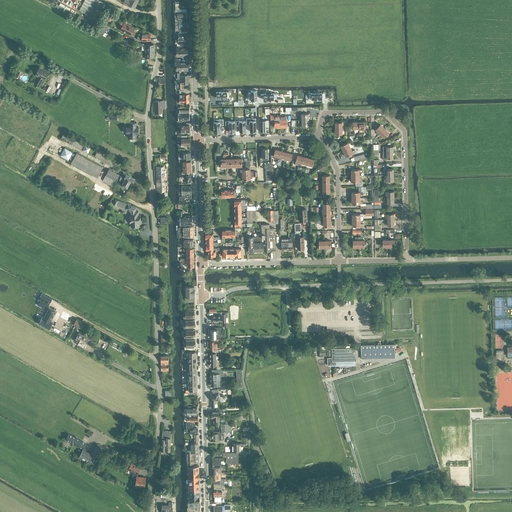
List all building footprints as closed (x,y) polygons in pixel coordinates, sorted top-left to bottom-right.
[(94,21),(104,3),(97,0),(85,0),(80,11),(87,14),(85,17),(94,21)] [(134,9),(134,8),(137,3),(136,3),(137,0),(124,0),(123,3),(128,5),(127,5),(134,9)] [(61,3),(59,5),(75,13),(76,11),(61,3)] [(179,10),(179,8),(179,4),(175,4),(175,10),(175,21),(187,21),(187,12),(180,12),(180,10),(179,10)] [(132,37),(136,29),(122,21),(120,26),(122,27),(120,31),(132,37)] [(178,30),(187,30),(187,21),(175,21),(175,30),(177,30),(178,30)] [(110,27),(104,24),(103,26),(102,25),(98,31),(105,35),(108,29),(109,29),(110,27)] [(141,50),(138,50),(138,53),(141,53),(146,53),(146,59),(149,59),(149,57),(154,57),(154,51),(146,51),(146,50),(145,50),(142,50),(141,50)] [(44,79),(48,72),(40,67),(36,75),(39,77),(34,85),(38,87),(43,79),(44,79)] [(183,89),(183,84),(189,84),(189,79),(180,80),(177,80),(178,89),(180,89),(180,93),(189,93),(189,89),(183,89)] [(257,90),(251,90),(251,92),(249,92),(249,98),(245,98),(246,104),(249,104),(249,100),(251,100),(257,100),(257,90)] [(229,92),(224,92),(224,91),(220,92),(216,92),(216,98),(223,98),(224,101),(230,101),(229,92)] [(322,93),(320,93),(320,91),(314,91),(314,93),(308,93),(308,99),(306,99),(306,103),(313,103),(313,99),(315,99),(319,99),(322,99),(322,93)] [(271,92),(266,92),(266,94),(263,94),(263,100),(271,99),(271,103),(283,102),(283,99),(277,99),(277,93),(271,93),(271,92)] [(179,102),(189,102),(189,94),(179,94),(180,97),(179,97),(179,102)] [(154,113),(163,113),(162,101),(154,102),(154,113)] [(178,122),(182,121),(183,121),(183,120),(190,120),(190,113),(178,113),(178,122)] [(274,115),(271,115),(271,122),(274,122),(274,127),(277,127),(277,129),(281,128),(281,127),(280,116),(277,116),(275,116),(274,115)] [(250,124),(250,128),(250,132),(256,131),(256,118),(246,119),(247,122),(247,125),(250,124)] [(214,125),(214,129),(214,133),(220,132),(220,125),(224,125),(223,120),(223,119),(221,119),(214,120),(214,125)] [(260,131),(266,131),(266,127),(269,127),(269,120),(260,120),(260,131)] [(235,132),(235,130),(235,122),(235,121),(226,121),(226,125),(229,125),(229,132),(235,132)] [(246,132),(246,129),(246,122),(245,121),(236,121),(236,125),(240,125),(240,132),(246,132)] [(126,126),(126,133),(129,133),(129,137),(130,137),(130,138),(135,139),(135,137),(136,137),(136,133),(138,133),(138,126),(136,126),(137,122),(130,122),(130,126),(126,126)] [(378,135),(380,133),(384,129),(380,124),(376,129),(377,131),(375,133),(378,135)] [(384,137),(389,133),(384,129),(380,133),(384,137)] [(81,150),(84,144),(64,133),(61,139),(81,150)] [(345,144),(341,146),(344,151),(345,150),(351,148),(353,146),(352,143),(351,141),(355,139),(354,134),(351,135),(342,139),(345,144)] [(186,139),(186,136),(177,136),(177,139),(181,139),(181,143),(181,145),(181,146),(190,146),(190,139),(186,139)] [(345,150),(344,151),(346,156),(354,153),(356,152),(355,150),(352,151),(351,148),(345,150)] [(285,159),(286,152),(281,151),(279,157),(278,162),(277,165),(276,169),(279,170),(280,165),(281,160),(282,158),(285,159)] [(115,168),(118,163),(99,153),(97,152),(94,156),(97,158),(115,168)] [(98,178),(103,168),(77,154),(71,164),(98,178)] [(301,165),(302,163),(303,157),(297,155),(295,164),(301,165)] [(115,188),(118,183),(116,182),(120,175),(109,170),(103,181),(113,187),(115,188)] [(133,183),(135,179),(124,173),(120,180),(124,182),(122,185),(127,188),(127,187),(128,187),(129,185),(129,184),(130,182),(133,183)] [(128,204),(115,200),(113,205),(125,209),(125,210),(131,213),(131,215),(130,215),(130,225),(131,225),(132,229),(140,228),(140,224),(142,224),(143,222),(142,217),(141,215),(139,215),(139,211),(136,211),(136,208),(128,204)] [(299,222),(308,222),(307,209),(298,209),(299,222)] [(272,211),(272,210),(268,210),(268,214),(269,221),(273,221),(273,222),(274,222),(274,223),(279,223),(279,219),(278,211),(272,211)] [(183,211),(180,211),(180,225),(180,227),(190,227),(190,225),(193,225),(192,215),(183,216),(183,211)] [(269,228),(269,224),(261,225),(262,238),(262,251),(276,251),(275,228),(269,228)] [(179,227),(179,236),(179,237),(184,237),(193,237),(193,227),(190,227),(180,227),(179,227)] [(222,239),(221,239),(221,243),(225,243),(225,237),(229,237),(229,230),(222,230),(222,231),(222,237),(222,239)] [(253,252),(262,251),(262,238),(253,238),(253,252)] [(185,301),(195,300),(195,286),(185,286),(185,301)] [(52,300),(52,299),(41,293),(41,294),(38,301),(48,306),(52,300)] [(42,316),(38,323),(49,329),(53,322),(51,321),(56,312),(48,308),(44,316),(42,316)] [(184,320),(186,320),(194,320),(193,316),(195,316),(195,310),(186,310),(186,316),(184,316),(184,320)] [(79,320),(75,325),(82,329),(85,323),(79,320)] [(184,330),(186,330),(194,330),(194,326),(196,326),(196,320),(194,320),(186,320),(186,326),(184,326),(184,330)] [(210,337),(219,336),(219,328),(210,329),(210,337)] [(184,340),(194,339),(194,335),(196,335),(196,330),(194,330),(186,330),(186,335),(184,336),(184,340)] [(79,333),(75,341),(78,342),(78,344),(84,347),(84,346),(86,343),(85,342),(87,337),(79,333)] [(194,346),(194,345),(196,345),(196,339),(194,339),(184,340),(185,350),(186,350),(192,350),(196,350),(196,346),(194,346)] [(395,344),(361,345),(361,348),(361,358),(369,358),(369,357),(372,357),(372,358),(376,358),(376,357),(380,357),(380,358),(384,358),(384,357),(386,357),(386,358),(389,358),(395,358),(395,344)] [(332,358),(327,358),(327,365),(336,365),(336,361),(356,361),(356,348),(349,348),(332,348),(332,356),(332,358)] [(223,352),(223,349),(217,349),(212,349),(212,353),(210,353),(210,359),(219,359),(219,356),(218,356),(216,356),(216,353),(217,352),(223,352)] [(161,370),(166,370),(169,370),(169,354),(161,354),(161,370)] [(213,373),(211,373),(211,379),(220,379),(223,379),(223,369),(217,369),(212,369),(212,370),(213,373)] [(186,414),(185,414),(185,416),(187,416),(190,416),(197,416),(197,415),(197,411),(197,408),(197,407),(192,407),(188,407),(189,408),(187,408),(187,414),(186,414)] [(220,411),(212,411),(212,412),(212,418),(213,418),(213,423),(213,425),(220,425),(219,418),(220,418),(220,411)] [(187,422),(186,422),(186,429),(193,429),(193,424),(191,424),(191,422),(191,421),(192,421),(195,421),(198,421),(198,416),(197,416),(190,416),(187,416),(187,421),(187,422)] [(221,431),(231,431),(231,423),(221,423),(221,431)] [(171,451),(171,431),(163,431),(162,439),(162,451),(171,451)] [(84,448),(86,444),(69,434),(67,438),(84,448)] [(199,452),(198,442),(191,442),(191,446),(190,446),(190,448),(191,448),(191,450),(187,451),(187,453),(192,453),(192,452),(199,452)] [(239,463),(238,451),(241,451),(241,446),(244,446),(244,443),(233,444),(233,451),(233,452),(227,453),(225,453),(225,452),(223,452),(224,457),(227,457),(227,463),(230,463),(230,464),(239,463)] [(83,450),(79,457),(95,466),(105,448),(98,444),(92,455),(83,450)] [(187,465),(188,465),(195,465),(195,461),(199,461),(199,452),(192,452),(192,453),(187,453),(187,465)] [(213,466),(221,466),(221,460),(224,460),(224,457),(214,457),(213,457),(213,466)] [(130,469),(129,469),(139,474),(142,468),(132,463),(130,469)] [(213,466),(213,468),(213,472),(213,474),(222,474),(227,474),(227,472),(224,472),(221,472),(221,466),(213,466)] [(138,477),(137,485),(145,486),(146,486),(147,478),(146,478),(138,477)] [(162,508),(162,511),(172,511),(173,509),(172,509),(172,508),(172,502),(169,502),(169,505),(162,505),(162,508)]
